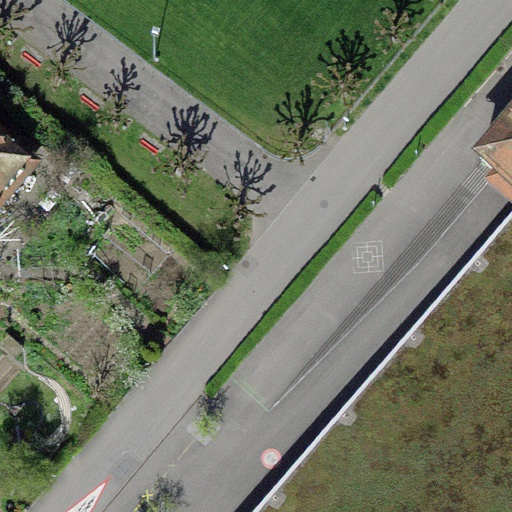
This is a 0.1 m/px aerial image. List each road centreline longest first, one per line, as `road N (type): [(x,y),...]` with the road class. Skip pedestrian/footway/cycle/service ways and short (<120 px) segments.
road 1 (residential): [(71,511),(305,213)]
road 2 (residential): [(305,213),(13,0)]
road 3 (residential): [(305,213),(491,0)]
